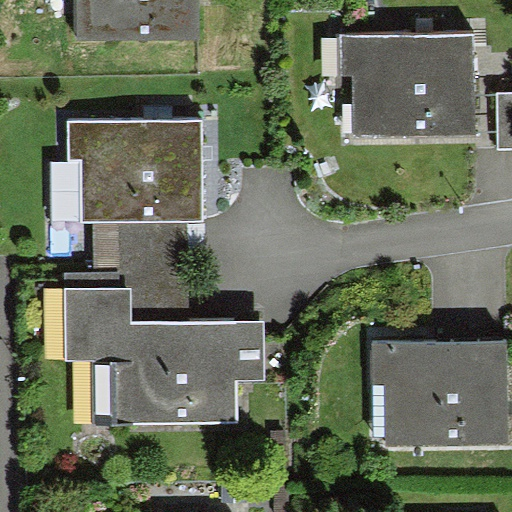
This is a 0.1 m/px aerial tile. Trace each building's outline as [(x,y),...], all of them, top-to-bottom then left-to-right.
[(193,0),(63,0),(63,35),(193,35),(193,0)] [(475,34),(342,36),(342,75),(355,75),(356,136),(477,134),(475,34)] [(511,94),(499,94),(500,146),(511,145),(511,94)] [(200,123),(68,124),(68,167),(51,167),(52,221),(201,220),(200,123)] [(131,289),(66,290),(66,355),(111,355),(111,420),(230,420),(230,377),(260,376),(259,321),(131,322),(131,289)] [(499,345),(387,348),(389,442),(501,440),(499,345)]
